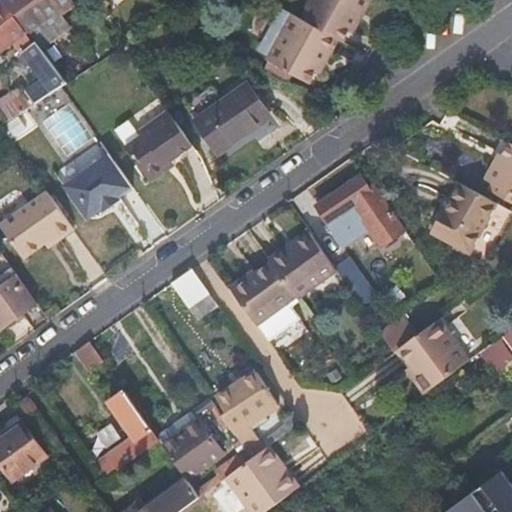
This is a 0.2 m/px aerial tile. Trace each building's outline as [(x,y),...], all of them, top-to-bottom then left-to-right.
[(4,0),(2,2),(15,17),(37,0),(4,0)] [(72,0),(37,0),(15,17),(26,31),(36,44),(38,43),(43,49),(68,30),(58,17),(62,14),(76,4),(72,0)] [(372,0),(312,0),(302,19),(339,40),(344,42),(351,30),(361,12),(364,14),(372,0)] [(0,28),(15,17),(2,2),(0,3),(0,28)] [(271,55),(293,14),(284,9),(261,50),(271,55)] [(364,14),(361,12),(351,30),(355,32),(364,14)] [(62,14),(58,17),(68,30),(72,27),(67,20),(62,14)] [(326,65),(339,40),(302,19),(293,14),(271,55),(268,61),(310,84),(317,71),(321,62),(326,65)] [(26,31),(15,17),(0,28),(0,51),(14,41),(24,53),(25,52),(36,44),(26,31)] [(38,43),(36,44),(25,52),(46,80),(28,92),(37,103),(62,87),(68,83),(43,49),(38,43)] [(321,74),(326,65),(321,62),(317,71),(321,74)] [(268,109),(250,83),(195,120),(219,155),(251,133),(246,125),(268,109)] [(0,127),(11,121),(0,106),(0,127)] [(274,117),(268,109),(246,125),(251,133),(274,117)] [(194,146),(169,111),(141,131),(144,135),(127,148),(153,183),(170,170),(167,166),(194,146)] [(511,141),(511,142),(505,155),(500,164),(496,162),(486,180),(492,183),(511,193),(511,141)] [(500,164),(505,155),(500,153),(496,162),(500,164)] [(134,187),(110,154),(66,187),(90,220),(104,210),(105,212),(122,200),(120,198),(134,187)] [(372,189),(363,176),(318,206),(336,233),(362,216),(384,247),(407,232),(376,187),(372,189)] [(499,204),(462,183),(452,201),(454,202),(450,210),(448,209),(446,207),(432,233),(472,254),(499,204)] [(511,203),(511,193),(492,183),(488,190),(511,203)] [(75,229),(47,191),(1,225),(25,259),(46,243),(56,236),(59,240),(75,229)] [(334,264),(309,230),(294,240),(297,244),(272,262),(297,297),(298,298),(337,270),(334,264)] [(59,240),(56,236),(46,243),(50,247),(59,240)] [(365,275),(349,253),(334,264),(337,270),(349,286),(365,275)] [(246,277),(231,288),(258,325),(297,297),(272,262),(256,273),(248,279),(246,277)] [(0,273),(0,284),(2,287),(18,276),(19,275),(12,266),(0,273)] [(199,321),(220,306),(194,269),(173,283),(199,321)] [(254,271),(246,277),(248,279),(256,273),(254,271)] [(379,295),(365,275),(349,286),(363,306),(379,295)] [(38,305),(18,276),(2,287),(0,287),(0,326),(2,330),(38,305)] [(381,332),(395,353),(399,350),(416,337),(401,317),(381,332)] [(471,361),(440,319),(416,337),(399,350),(412,367),(416,364),(422,372),(414,378),(426,394),(471,361)] [(507,347),(501,339),(484,351),(490,359),(507,347)] [(92,370),(105,361),(91,342),(78,351),(92,370)] [(408,370),(414,378),(422,372),(416,364),(412,367),(408,370)] [(329,375),(334,383),(344,377),(339,369),(329,375)] [(223,415),(222,415),(229,425),(254,458),(267,449),(271,446),(302,422),(294,411),(283,418),(287,424),(263,442),(253,430),(249,425),(267,414),(279,407),(256,373),(219,396),(229,411),(223,415)] [(161,441),(126,391),(110,401),(134,435),(146,452),(161,441)] [(166,445),(190,479),(226,453),(214,436),(229,425),(222,415),(223,415),(210,398),(193,411),(200,421),(166,445)] [(193,411),(159,435),(166,445),(200,421),(193,411)] [(270,420),(267,414),(249,425),(253,430),(270,420)] [(49,456),(24,421),(0,438),(0,462),(14,481),(49,456)] [(146,452),(134,435),(105,456),(117,472),(144,454),(146,452)] [(171,454),(161,441),(146,452),(144,454),(153,467),(171,454)] [(289,470),(271,446),(267,449),(285,473),(289,470)] [(267,449),(254,458),(239,469),(227,478),(252,511),(267,511),(301,487),(289,470),(285,473),(267,449)] [(105,456),(97,462),(109,478),(117,472),(105,456)] [(239,469),(232,459),(215,471),(218,475),(222,482),(227,478),(239,469)] [(222,482),(218,475),(203,486),(208,492),(222,482)] [(138,503),(125,511),(181,511),(201,497),(188,480),(145,511),(138,503)]
